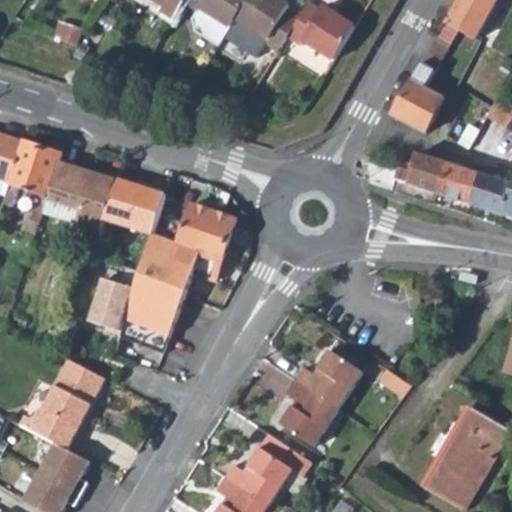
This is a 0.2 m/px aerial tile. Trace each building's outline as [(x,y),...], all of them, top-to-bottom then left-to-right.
[(162,12),(174,19),(184,5),(186,0),(153,0),(164,7),(162,12)] [(186,0),(184,5),(197,13),(192,20),(196,33),(219,47),(236,20),(248,0),(186,0)] [(248,0),(236,20),(268,40),(266,44),(278,51),(287,36),(299,18),(287,11),(289,7),(277,0),(248,0)] [(456,0),(443,24),(456,31),(473,40),(496,0),(456,0)] [(299,18),(287,36),(301,45),(303,41),(336,61),(356,28),(322,8),(320,11),(307,3),(299,18)] [(456,31),(443,24),(391,115),(425,134),(445,98),(425,86),(456,31)] [(477,109),(456,144),(468,149),(487,115),(477,109)] [(491,109),(487,115),(468,149),(469,150),(479,154),(481,152),(483,153),(506,114),(491,109)] [(0,177),(11,181),(25,140),(0,132),(0,177)] [(7,195),(4,203),(11,205),(18,202),(23,189),(49,198),(63,153),(25,140),(11,181),(7,195)] [(397,171),(367,162),(369,183),(391,190),(394,179),(472,205),(482,174),(477,172),(417,153),(410,172),(398,169),(397,171)] [(119,179),(62,162),(45,212),(103,230),(107,219),(119,179)] [(511,184),(503,181),(482,174),(472,205),(505,216),(511,193),(511,184)] [(0,177),(0,192),(7,195),(11,181),(0,177)] [(119,179),(107,219),(156,234),(158,229),(168,195),(119,179)] [(136,288),(125,325),(172,339),(196,272),(217,280),(239,219),(194,204),(181,242),(156,234),(140,272),(136,288)] [(478,285),(481,276),(463,271),(461,281),(478,285)] [(108,330),(122,334),(125,325),(136,288),(105,278),(92,322),(109,326),(108,330)] [(122,334),(122,336),(166,353),(172,339),(125,325),(122,334)] [(511,345),(503,375),(511,377),(511,345)] [(304,368),(296,381),(340,409),(364,371),(330,349),(313,375),(304,368)] [(70,360),(32,431),(36,433),(58,444),(70,450),(107,379),(70,360)] [(413,386),(388,370),(383,377),(408,393),(413,386)] [(340,409),(296,381),(288,393),(297,400),(282,424),(317,445),(340,409)] [(511,432),(511,431),(474,410),(428,489),(465,511),(511,432)] [(223,477),(267,505),(291,468),(301,474),(309,460),(266,433),(258,446),(242,470),(232,464),(223,477)] [(58,444),(24,501),(44,511),(63,511),(69,503),(76,507),(90,484),(82,479),(93,462),(70,450),(58,444)] [(272,511),(274,510),(267,505),(223,477),(215,489),(226,496),(215,511),(272,511)]
